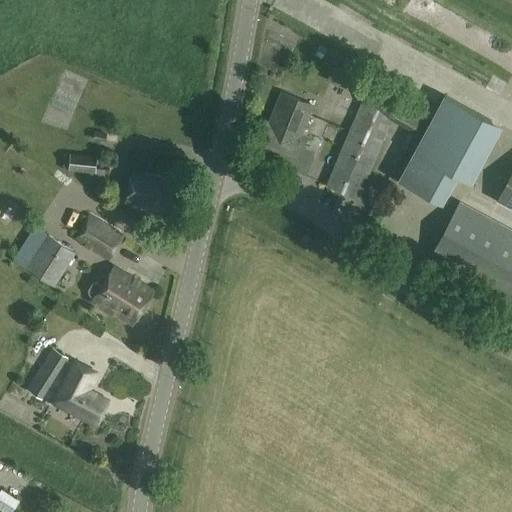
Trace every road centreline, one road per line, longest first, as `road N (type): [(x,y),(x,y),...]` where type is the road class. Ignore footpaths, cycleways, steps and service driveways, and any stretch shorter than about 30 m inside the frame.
road 1 (unclassified): [(511,352),(390,280),(318,217),(214,178)]
road 2 (tertiary): [(214,178),(140,511)]
road 3 (tertiary): [(247,0),(214,178)]
